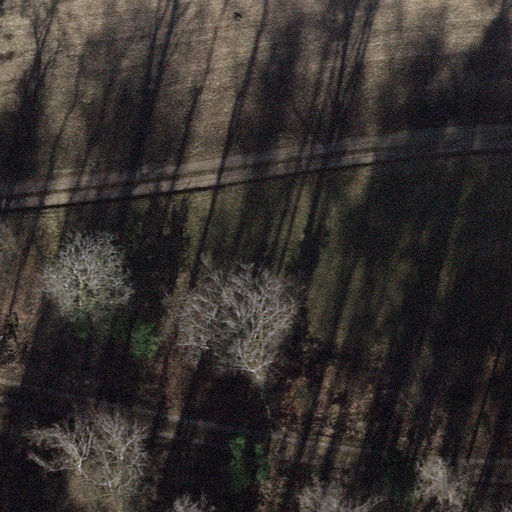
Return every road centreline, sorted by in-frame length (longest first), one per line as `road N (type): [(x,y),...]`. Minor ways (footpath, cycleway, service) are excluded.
road 1 (track): [(511,479),(0,383)]
road 2 (track): [(511,136),(0,183)]
